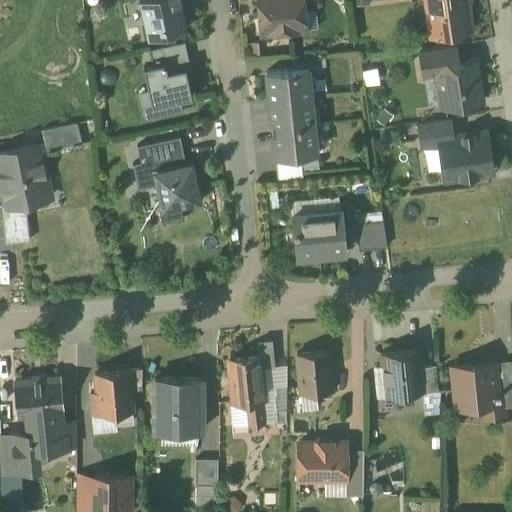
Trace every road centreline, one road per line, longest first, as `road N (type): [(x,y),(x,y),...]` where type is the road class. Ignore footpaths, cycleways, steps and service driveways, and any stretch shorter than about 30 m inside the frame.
road 1 (residential): [(219,0),(252,298)]
road 2 (residential): [(252,298),(511,277)]
road 3 (residential): [(0,326),(252,298)]
